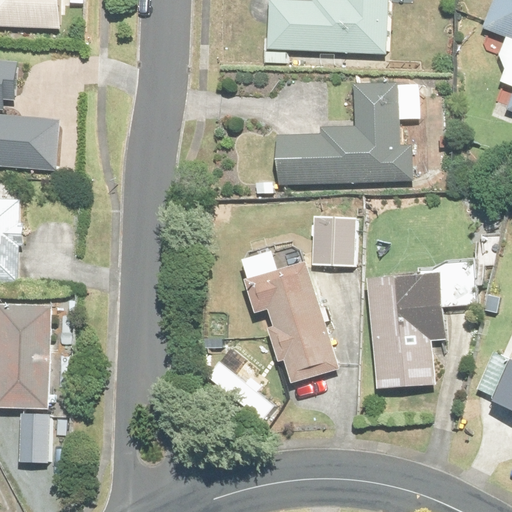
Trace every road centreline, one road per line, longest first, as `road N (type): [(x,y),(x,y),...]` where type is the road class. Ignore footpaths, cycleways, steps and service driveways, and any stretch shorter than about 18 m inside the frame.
road 1 (residential): [(163,0),(144,421),(155,511)]
road 2 (tertiary): [(190,511),(228,494),(302,483),(381,483),(461,511)]
